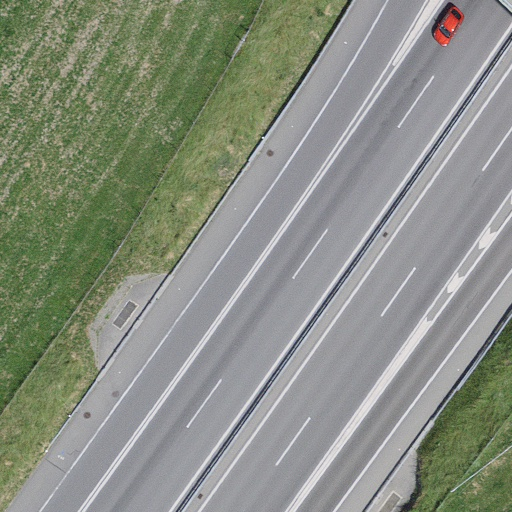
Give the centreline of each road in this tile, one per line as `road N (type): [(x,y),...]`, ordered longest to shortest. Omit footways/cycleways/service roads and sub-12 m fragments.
road 1 (motorway): [(479,0),(176,438)]
road 2 (motorway): [(404,0),(176,438)]
road 3 (motorway): [(240,511),(511,125)]
road 4 (motorway): [(335,511),(511,256)]
